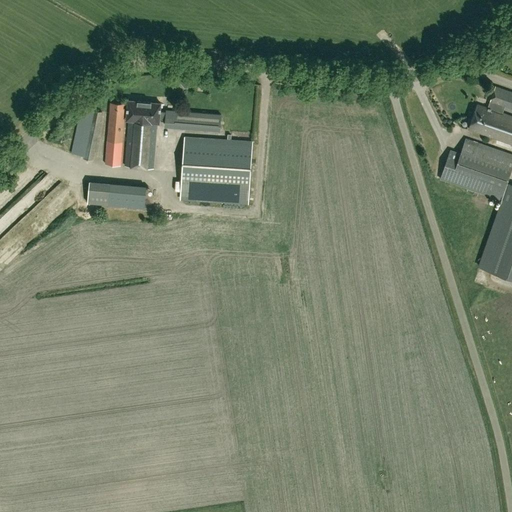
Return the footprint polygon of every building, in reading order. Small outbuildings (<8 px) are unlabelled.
[(469,130),(511,144),(511,117),(503,114),(505,107),(511,109),(511,93),(496,87),(488,109),(478,105),(469,130)] [(159,124),(160,120),(163,120),(163,124),(216,128),(216,115),(164,112),(160,111),(161,102),(128,100),(126,122),(127,122),(125,167),(154,170),(157,124),(159,124)] [(121,166),(126,104),(110,103),(106,165),(121,166)] [(87,109),(85,119),(80,118),(72,154),(94,160),(102,111),(87,109)] [(184,138),(182,178),(181,200),(248,204),(250,182),(253,142),(184,138)] [(450,151),(440,179),(503,201),(480,268),(511,278),(511,185),(507,184),(511,168),(511,155),(465,139),(460,155),(450,151)] [(144,209),(147,186),(89,182),(88,205),(144,209)]
